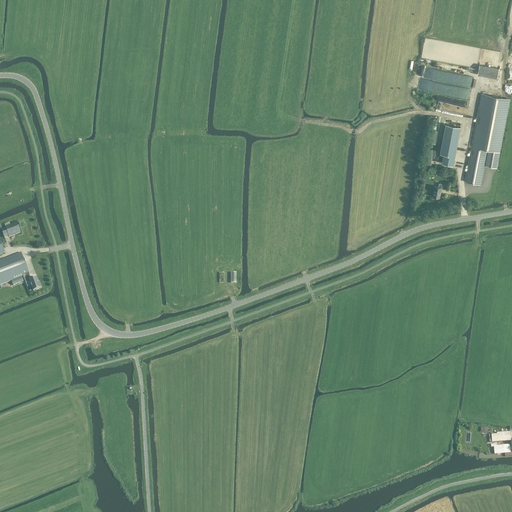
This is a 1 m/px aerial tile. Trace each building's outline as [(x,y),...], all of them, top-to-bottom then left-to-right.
[(478,74),(497,78),(499,68),(479,64),(478,74)] [(483,94),(466,182),(481,185),(485,166),(497,168),(500,152),(502,141),(510,99),(483,94)] [(461,126),(446,124),(445,130),(460,133),(461,126)] [(433,149),(428,149),(426,164),(431,164),(432,154),(436,154),(436,150),(433,150),(433,149)] [(444,154),(442,163),(454,165),(455,156),(444,154)] [(440,198),(442,189),(445,190),(446,185),(439,183),(438,187),(435,186),(433,197),(436,197),(436,198),(438,198),(439,198),(440,198)] [(20,233),(17,223),(13,225),(14,226),(11,227),(11,226),(5,228),(6,229),(1,230),(4,238),(8,236),(9,237),(13,235),(15,234),(16,234),(20,233)] [(29,274),(21,253),(0,260),(0,285),(24,276),(26,282),(29,280),(33,291),(41,288),(40,284),(39,284),(36,278),(31,280),(29,274)] [(492,435),(490,435),(490,443),(492,442),(511,441),(511,440),(510,432),(497,433),(497,435),(492,435)] [(511,456),(511,450),(510,451),(510,445),(497,446),(496,444),(491,445),(491,448),(494,447),(494,454),(505,454),(505,457),(511,456)]
